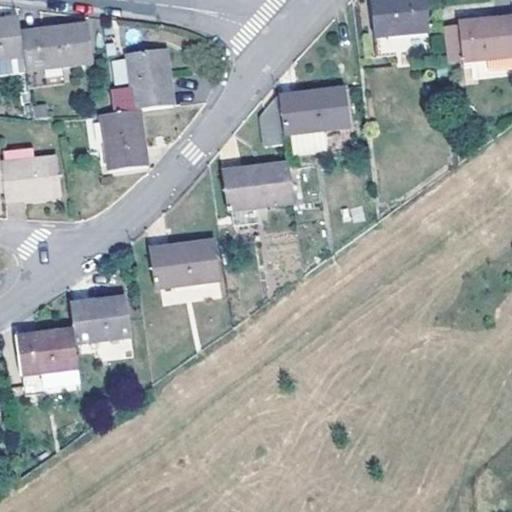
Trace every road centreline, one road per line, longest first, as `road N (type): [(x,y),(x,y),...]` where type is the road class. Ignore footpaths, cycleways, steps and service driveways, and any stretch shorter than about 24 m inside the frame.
road 1 (tertiary): [(80,258),(182,165),(289,41)]
road 2 (residential): [(96,0),(254,22),(289,41)]
